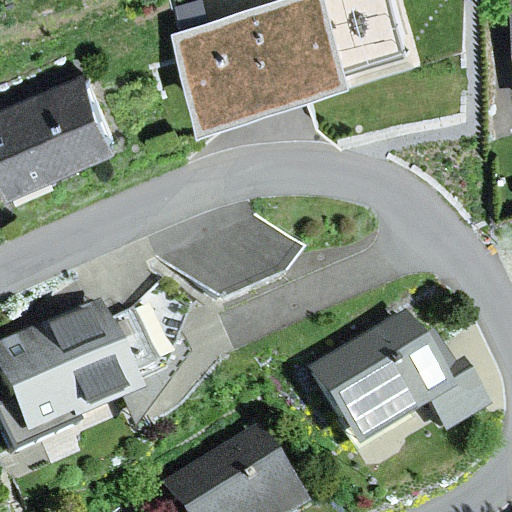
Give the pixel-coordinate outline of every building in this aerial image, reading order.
[(250,0),(175,25),(206,118),(409,51),(392,0),(250,0)] [(87,67),(0,104),(0,157),(15,193),(121,148),(87,67)] [(253,213),(158,254),(220,311),(279,282),(296,255),(253,213)] [(98,297),(0,339),(0,392),(4,401),(0,402),(0,439),(3,448),(138,390),(98,297)] [(448,382),(404,308),(305,367),(352,445),(425,401),(445,433),(491,405),(469,369),(448,382)] [(289,511),(307,502),(259,422),(159,481),(177,511),(289,511)]
